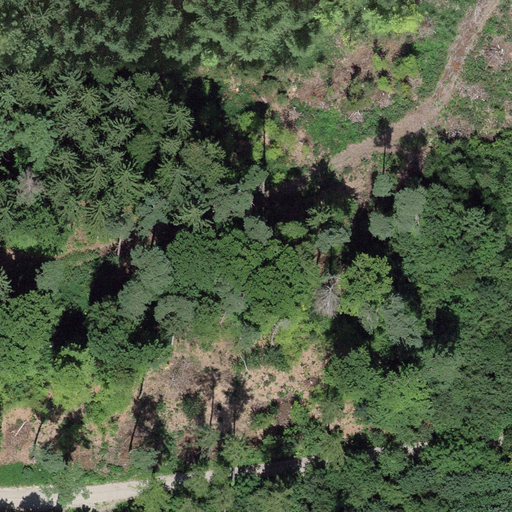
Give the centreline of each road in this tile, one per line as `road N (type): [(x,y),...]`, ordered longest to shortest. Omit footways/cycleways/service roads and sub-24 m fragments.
road 1 (track): [(504,0),(402,127),(325,171),(211,219),(0,275)]
road 2 (track): [(0,493),(511,440)]
